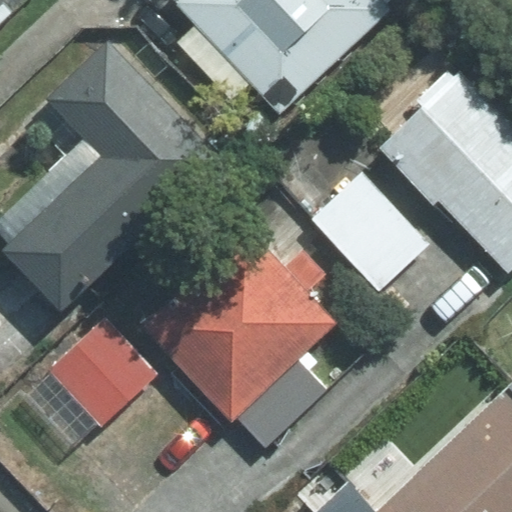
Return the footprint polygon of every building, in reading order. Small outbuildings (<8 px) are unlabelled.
[(183,0),(288,118),(409,12),(398,0),(183,0)] [(231,166),(121,34),(53,90),(101,147),(1,228),(64,304),(231,166)] [(511,123),(460,70),(383,146),(511,276),(511,123)] [(439,247),(369,170),(312,222),(381,299),(439,247)] [(349,321),(253,218),(144,319),(240,422),(349,321)] [(511,511),(511,386),(377,510),(351,482),(317,511),(511,511)]
